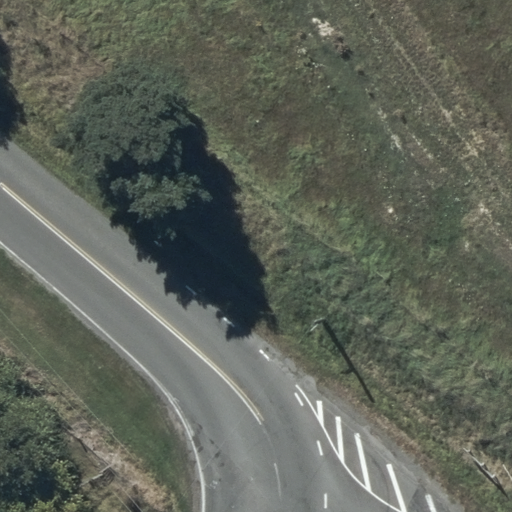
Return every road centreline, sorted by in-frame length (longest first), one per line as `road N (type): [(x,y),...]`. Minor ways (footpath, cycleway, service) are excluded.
road 1 (tertiary): [(0,184),(201,355),(259,416),(275,470),(275,511)]
road 2 (track): [(365,0),(437,126),(511,212)]
